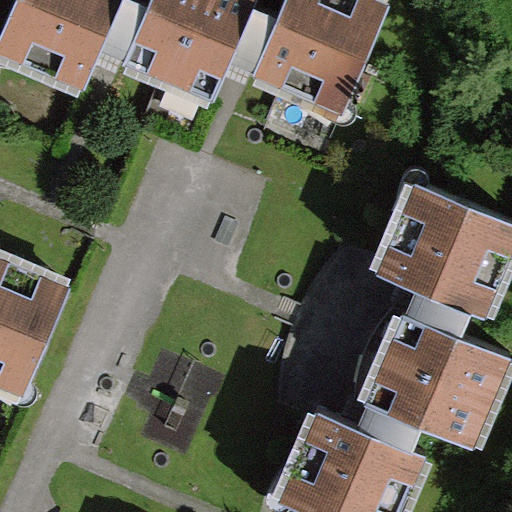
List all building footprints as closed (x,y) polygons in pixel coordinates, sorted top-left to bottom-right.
[(118,0),(11,0),(0,27),(0,37),(86,74),(103,34),(118,0)] [(118,0),(103,34),(131,47),(151,0),(118,0)] [(254,0),(151,0),(131,47),(129,53),(216,90),(234,49),(254,0)] [(254,0),(234,49),(258,60),(282,6),(267,0),(254,0)] [(344,103),(388,0),(284,0),(282,6),(258,60),(256,65),(344,103)] [(487,307),(511,247),(511,211),(414,170),(375,260),(416,277),(471,301),(487,307)] [(0,378),(25,389),(73,279),(0,247),(0,378)] [(471,301),(416,277),(406,298),(461,323),(471,301)] [(476,436),(511,354),(511,345),(461,323),(406,298),(403,297),(363,386),(369,388),(424,413),(476,436)] [(424,413),(369,388),(356,416),(412,440),(424,413)] [(331,511),(399,511),(428,448),(412,440),(356,416),(317,398),(277,488),(331,511)]
